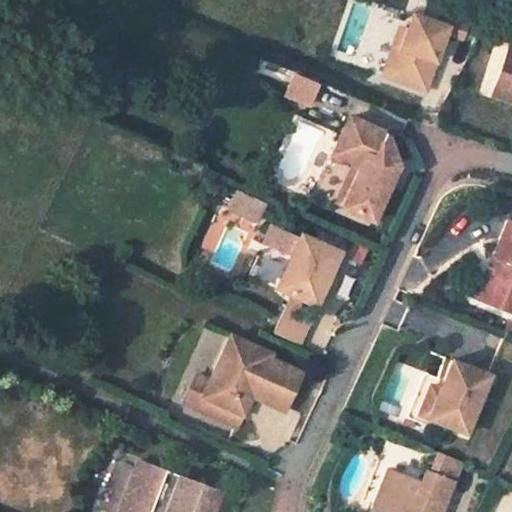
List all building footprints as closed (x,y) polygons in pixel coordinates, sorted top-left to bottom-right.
[(401,48),(393,45),(383,75),(426,90),(448,27),(413,15),(407,32),(401,48)] [(399,29),(393,45),(401,48),(407,32),(399,29)] [(511,46),(505,44),(492,83),(511,90),(511,94),(511,95),(511,94),(511,46)] [(511,94),(511,90),(492,83),(489,92),(510,100),(511,95),(511,94)] [(383,132),(347,116),(331,152),(352,162),(359,165),(341,206),(371,219),(396,165),(388,161),(391,153),(383,132)] [(359,165),(352,162),(334,203),(341,206),(359,165)] [(511,221),(505,219),(491,255),(496,257),(479,299),(511,312),(511,221)] [(339,249),(299,231),(274,285),(287,291),(314,303),(324,283),(329,270),(339,249)] [(496,257),(491,255),(474,298),(479,299),(496,257)] [(329,270),(324,283),(330,285),(336,273),(329,270)] [(314,303),(287,291),(269,331),(296,343),(314,303)] [(267,353),(226,334),(206,379),(193,407),(234,425),(252,387),(257,390),(256,394),(283,406),(298,372),(265,358),(267,353)] [(486,373),(450,359),(441,379),(441,380),(445,382),(442,391),(439,390),(428,418),(463,432),(486,373)] [(441,380),(441,379),(420,371),(402,416),(425,425),(428,418),(439,390),(442,391),(445,382),(441,380)] [(206,379),(192,374),(180,401),(193,407),(206,379)] [(203,511),(213,487),(134,457),(113,511),(203,511)] [(418,482),(385,469),(371,504),(376,511),(438,511),(451,482),(423,470),(418,482)]
